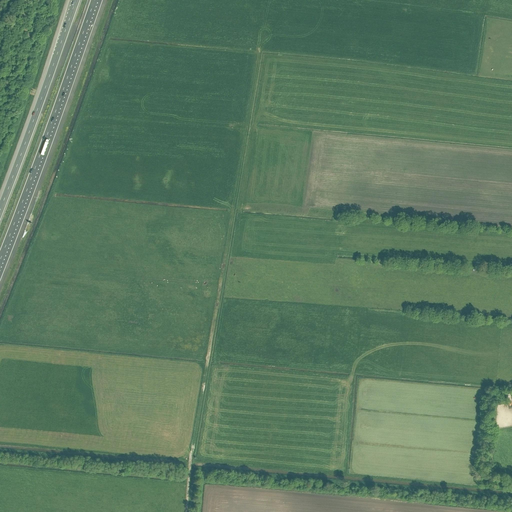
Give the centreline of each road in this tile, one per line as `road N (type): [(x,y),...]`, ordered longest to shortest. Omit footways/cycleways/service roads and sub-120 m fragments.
road 1 (track): [(185,511),(258,51)]
road 2 (motorway): [(0,259),(94,0)]
road 3 (motorway): [(75,0),(0,207)]
